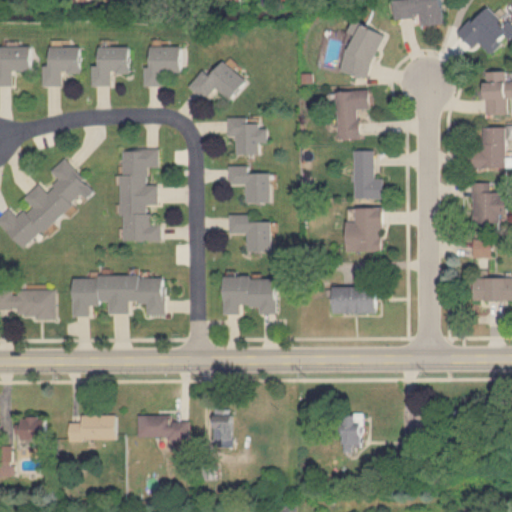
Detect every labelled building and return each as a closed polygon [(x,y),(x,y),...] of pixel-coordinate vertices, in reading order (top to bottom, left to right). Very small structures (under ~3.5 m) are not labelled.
[(442,0),(395,0),(397,18),(422,16),(423,26),(445,23),(442,0)] [(460,32),(473,46),(479,40),(493,54),(511,35),(511,29),(489,5),(460,32)] [(369,78),(386,34),(361,24),(343,69),(369,78)] [(3,66),(0,66),(0,86),(15,86),(15,71),(33,71),(33,46),(3,46),(3,66)] [(83,72),(83,46),(51,47),(52,66),(45,66),(45,85),(65,85),(65,73),(83,72)] [(183,47),(152,46),(152,66),(147,66),(147,86),(166,86),(167,72),(183,72),(183,47)] [(132,73),(132,47),(100,47),(100,65),(94,65),(94,86),(114,86),(114,73),(132,73)] [(191,87),(208,100),(218,88),(233,100),(249,81),(225,61),(213,76),(205,70),(191,87)] [(511,98),(511,81),(508,81),(508,71),(486,71),(487,115),(509,115),(509,98),(511,98)] [(341,139),(363,137),(361,109),(373,109),(371,89),(338,91),(341,139)] [(269,129),(260,129),(260,118),(230,118),(230,137),(238,137),(238,154),(262,154),(261,144),(269,144),(269,129)] [(483,127),(483,150),(470,150),(470,168),(506,168),(506,127),(483,127)] [(124,149),(123,240),(162,241),(163,223),(151,223),(152,204),(160,204),(161,185),(149,185),(149,166),(161,167),(161,150),(124,149)] [(356,150),(357,198),(385,198),(385,178),(376,178),(376,150),(356,150)] [(94,189),(67,158),(53,171),(61,180),(48,191),(42,184),(27,196),(34,205),(19,218),(12,209),(0,220),(25,249),(94,189)] [(271,202),(271,173),(250,173),(250,165),(230,166),(230,184),(247,184),(248,203),(271,202)] [(474,223),(507,223),(507,192),(494,192),(494,182),(474,182),(474,223)] [(384,209),(348,209),(348,252),(384,252),(384,209)] [(272,251),(272,222),(251,222),(250,215),(231,215),(231,233),(247,233),(247,251),(272,251)] [(475,256),(492,256),(492,238),(475,238),(475,256)] [(167,276),(76,276),(76,316),(93,316),(93,304),(110,305),(110,313),(131,313),(132,303),(143,303),(143,314),(167,314),(167,276)] [(259,313),(278,313),(278,276),(225,276),(225,314),(242,314),(242,305),(259,305),(259,313)] [(511,278),(476,278),(476,300),(511,300),(511,278)] [(379,314),(379,287),(335,287),(335,314),(379,314)] [(58,289),(0,289),(0,315),(58,315),(58,289)] [(217,446),(234,446),(234,413),(217,413),(217,446)] [(71,439),(117,439),(117,414),(83,414),(83,422),(71,422),(71,439)] [(171,414),(138,414),(138,438),(189,438),(189,420),(171,420),(171,414)] [(356,452),(356,446),(365,446),(365,414),(346,414),(346,452),(356,452)] [(47,439),(47,418),(17,418),(17,439),(47,439)] [(0,470),(12,470),(12,446),(0,446),(0,470)] [(404,458),(416,458),(416,446),(404,446),(404,458)]
